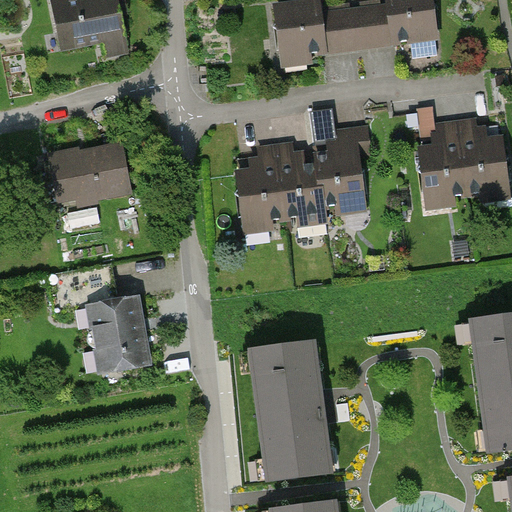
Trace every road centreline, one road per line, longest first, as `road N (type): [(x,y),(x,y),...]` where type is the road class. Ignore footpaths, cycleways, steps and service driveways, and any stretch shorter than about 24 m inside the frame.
road 1 (residential): [(219,511),(177,120)]
road 2 (residential): [(478,80),(177,120)]
road 3 (track): [(174,87),(0,124)]
road 4 (residential): [(177,120),(173,0)]
